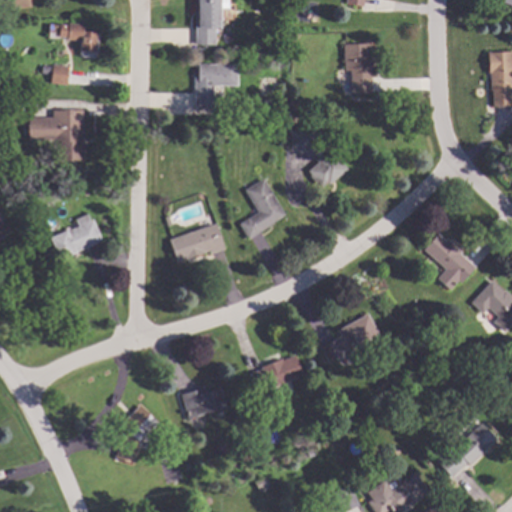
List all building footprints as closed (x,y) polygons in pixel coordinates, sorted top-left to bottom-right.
[(26,0),(5,0),(6,8),(26,8),(26,0)] [(227,0),(227,8),(218,8),(218,28),(213,28),(213,44),(193,44),(193,0),(227,0)] [(81,24),(81,31),(93,32),(91,51),(77,50),(78,40),(65,39),(65,37),(56,37),(58,24),(66,25),(66,23),(81,24)] [(368,50),(369,50),(370,67),(368,67),(370,93),(349,94),(348,70),(343,71),(341,44),(368,42),(368,50)] [(511,89),(508,89),(509,105),(490,106),(490,94),(488,94),(487,73),(486,73),(485,51),(509,50),(511,89)] [(66,65),(64,83),(48,82),(50,63),(66,65)] [(48,65),(48,73),(39,72),(40,64),(48,65)] [(235,85),(211,85),(210,107),(191,107),(191,76),(194,76),(194,64),(235,64),(235,85)] [(298,105),(293,111),(286,104),(291,98),(298,105)] [(275,113),(260,114),(260,99),(275,99),(275,113)] [(81,110),(80,140),(83,140),(82,160),(57,160),(58,141),(26,139),(27,116),(50,117),(51,109),(81,110)] [(312,151),(288,151),(289,130),(312,131),(312,151)] [(344,169),(326,184),(324,182),(319,187),(315,182),(314,183),(308,175),(309,174),(305,170),(315,161),(314,159),(318,156),(319,158),(329,150),(344,169)] [(99,175),(98,184),(91,183),(91,175),(99,175)] [(283,215),(271,222),(272,223),(246,239),(236,223),(255,212),(241,190),(260,178),(283,215)] [(88,220),(90,219),(99,241),(73,252),(74,253),(57,260),(47,236),(76,225),(73,219),(86,214),(88,220)] [(222,248),(208,253),(206,250),(173,262),(166,239),(213,223),(222,248)] [(442,240),(444,238),(459,251),(458,253),(473,266),(458,283),(455,281),(447,290),(434,278),(442,269),(421,249),(435,233),(442,240)] [(501,292),(503,290),(511,299),(511,320),(501,332),(490,321),(495,316),(485,307),(480,313),(468,302),(489,280),(501,292)] [(376,334),(362,341),(367,350),(351,359),(346,348),(340,352),(341,354),(326,362),(318,347),(338,335),(335,330),(365,313),(376,334)] [(300,375),(271,387),(275,396),(264,401),(252,371),(259,368),(258,366),(278,358),(279,360),(292,355),(300,375)] [(203,391),(216,387),(222,408),(185,419),(178,394),(202,387),(203,391)] [(153,421),(135,440),(134,447),(136,447),(131,464),(112,458),(121,430),(117,425),(137,405),(153,421)] [(493,438),(467,464),(464,462),(449,477),(431,458),(446,442),(452,448),(477,423),(493,438)] [(250,454),(247,460),(240,456),(243,450),(250,454)] [(427,492),(403,508),(402,507),(395,511),(389,511),(387,509),(382,511),(372,511),(365,502),(369,499),(364,492),(382,479),(389,490),(413,473),(427,492)] [(268,487),(258,493),(252,481),(262,476),(268,487)] [(356,505),(342,511),(339,511),(330,492),(347,484),(356,505)] [(329,511),(327,511),(322,511),(317,501),(318,498),(324,496),(329,511)]
